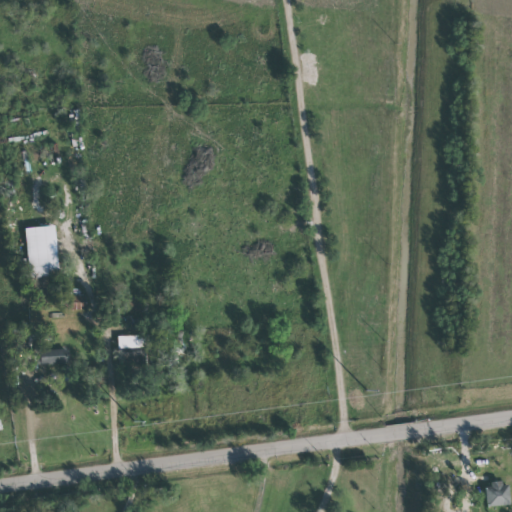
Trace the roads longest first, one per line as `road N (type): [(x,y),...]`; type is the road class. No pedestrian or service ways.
road 1 (residential): [(293,0),(350,438)]
road 2 (residential): [(0,484),(385,434)]
